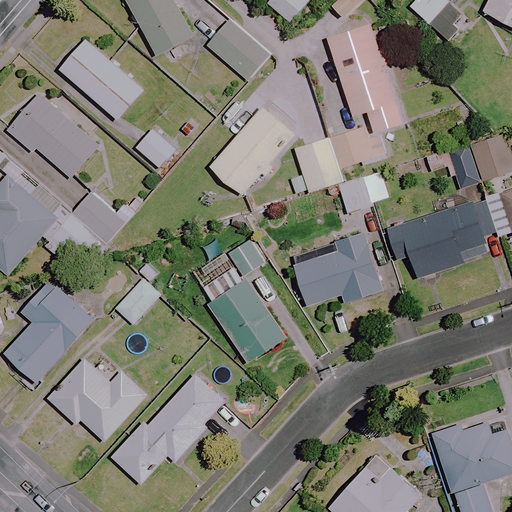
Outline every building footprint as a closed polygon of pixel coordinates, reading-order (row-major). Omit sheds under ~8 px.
[(126,0),(159,55),(162,53),(170,65),(201,47),(173,0),(126,0)] [(309,0),(265,0),(265,1),(293,22),(309,0)] [(365,0),(340,0),(333,7),(344,19),(365,0)] [(426,0),(408,0),(406,3),(449,44),(461,31),(454,25),(462,16),(444,0),(427,0),(426,0)] [(511,0),(493,0),(489,9),(511,20),(511,0)] [(271,55),(231,21),(209,48),(249,82),(271,55)] [(404,125),(372,26),(329,39),(354,118),(368,113),(375,134),(404,125)] [(145,91),(88,41),(62,70),(119,121),(145,91)] [(103,143),(44,92),(13,129),(38,150),(41,146),(76,175),(103,143)] [(296,135),(264,108),(212,168),(243,196),(296,135)] [(180,148),(156,127),(140,146),(163,167),(180,148)] [(330,139),(340,170),(386,155),(380,136),(371,138),(367,128),(330,139)] [(472,145),(484,182),(511,173),(511,155),(506,135),(472,145)] [(340,170),(330,139),(297,149),(311,193),(344,183),(340,170)] [(484,182),(472,145),(427,158),(431,172),(445,168),(448,179),(456,176),(460,190),(484,182)] [(46,233),(69,207),(42,183),(2,149),(0,151),(0,160),(13,172),(0,187),(0,262),(12,273),(46,233)] [(391,201),(382,172),(339,185),(349,214),(391,201)] [(499,233),(501,241),(511,237),(511,188),(488,196),(499,233)] [(119,212),(94,190),(75,212),(110,242),(137,211),(127,202),(119,212)] [(499,233),(488,196),(388,227),(398,261),(412,256),(419,278),(490,256),(484,238),(499,233)] [(75,212),(69,207),(46,233),(95,276),(118,249),(110,242),(75,212)] [(384,291),(365,233),(337,242),(340,251),(295,265),(308,306),(343,295),(346,304),(384,291)] [(237,265),(246,276),(265,263),(250,241),(230,254),(237,265)] [(246,276),(237,265),(199,290),(249,364),(287,338),(246,276)] [(148,283),(144,279),(116,309),(134,326),(162,295),(148,283)] [(96,320),(58,286),(49,296),(43,290),(23,312),(35,322),(6,354),(38,384),(96,320)] [(113,383),(86,359),(50,399),(78,425),(83,419),(107,441),(149,395),(124,371),(113,383)] [(226,401),(196,374),(150,424),(146,421),(114,456),(144,483),(170,455),(177,462),(209,427),(205,424),(226,401)] [(493,435),(489,422),(467,430),(464,421),(433,432),(461,511),(492,511),(483,484),(511,473),(511,439),(508,430),(493,435)] [(407,511),(423,496),(391,466),(379,479),(367,467),(330,507),(334,511),(407,511)]
